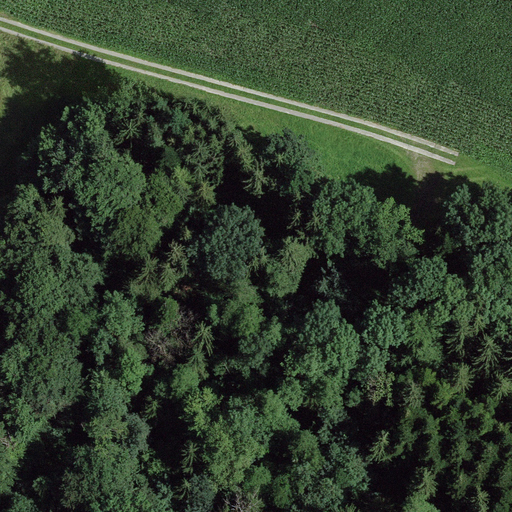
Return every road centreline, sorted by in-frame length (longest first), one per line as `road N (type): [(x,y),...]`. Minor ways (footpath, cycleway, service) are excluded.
road 1 (track): [(461,163),(0,27)]
road 2 (track): [(305,511),(428,152)]
